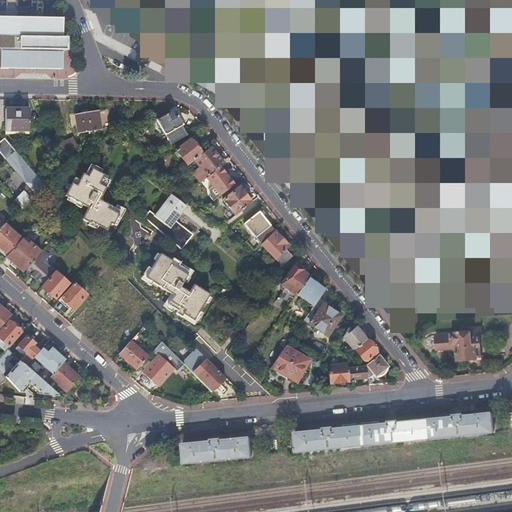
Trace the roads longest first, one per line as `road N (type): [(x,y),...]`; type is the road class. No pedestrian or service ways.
road 1 (residential): [(99,88),(170,90),(198,102),(431,394)]
road 2 (residential): [(431,394),(136,421)]
road 3 (residential): [(0,277),(128,391),(136,421)]
